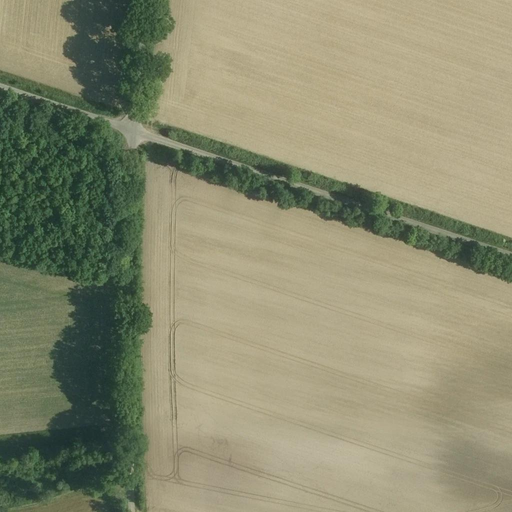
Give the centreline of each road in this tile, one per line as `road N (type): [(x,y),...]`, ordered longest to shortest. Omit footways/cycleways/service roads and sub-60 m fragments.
road 1 (unclassified): [(132,131),(511,255)]
road 2 (unclassified): [(132,131),(131,511)]
road 3 (unclassified): [(0,86),(132,131)]
road 4 (unclassified): [(146,0),(132,131)]
